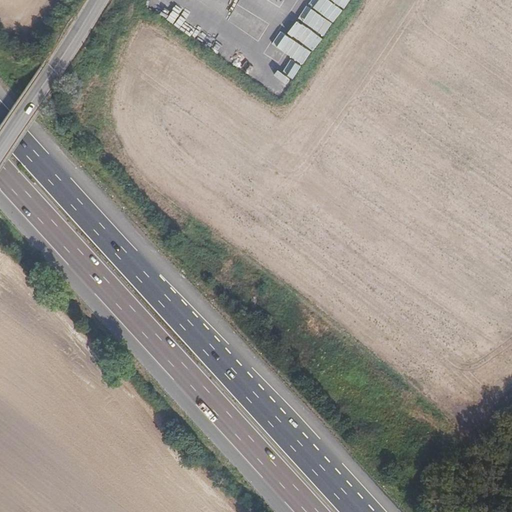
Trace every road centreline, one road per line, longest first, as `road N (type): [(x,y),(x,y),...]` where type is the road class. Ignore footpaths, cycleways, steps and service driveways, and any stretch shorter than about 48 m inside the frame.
road 1 (motorway): [(361,511),(0,113)]
road 2 (motorway): [(0,166),(312,511)]
road 3 (tertiary): [(0,151),(97,0)]
